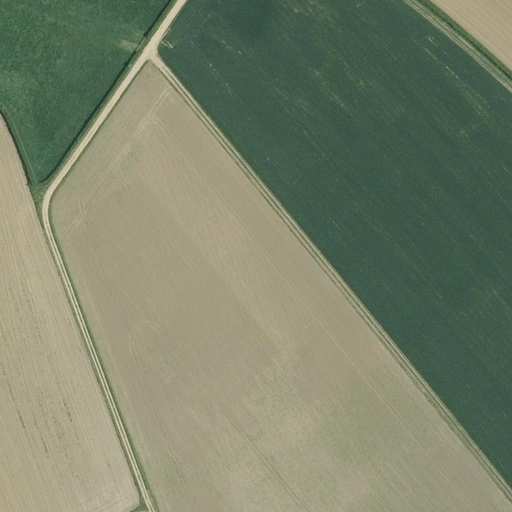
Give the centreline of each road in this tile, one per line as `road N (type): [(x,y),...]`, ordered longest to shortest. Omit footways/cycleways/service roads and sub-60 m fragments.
road 1 (track): [(147,48),(511,494)]
road 2 (track): [(151,511),(44,217),(44,203),(147,48)]
